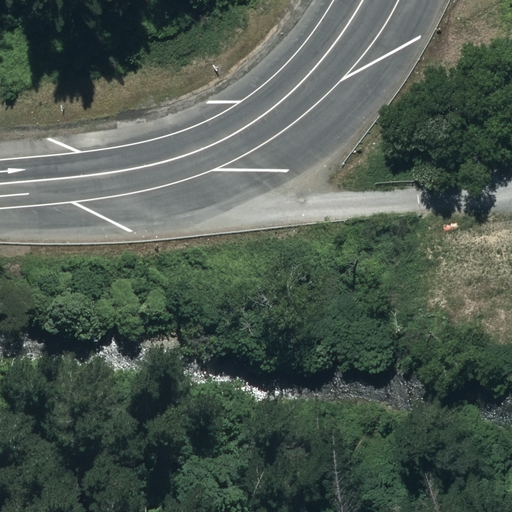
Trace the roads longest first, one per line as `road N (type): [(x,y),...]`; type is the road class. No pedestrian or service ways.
road 1 (trunk): [(0,173),(124,161),(246,120),(328,46),(361,0)]
road 2 (track): [(246,120),(293,175),(337,198),(392,194),(511,164)]
